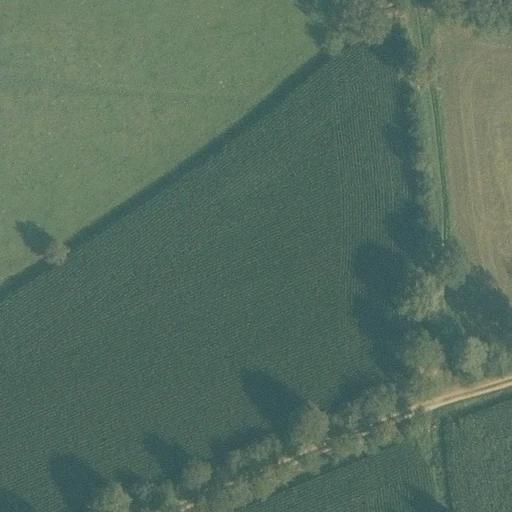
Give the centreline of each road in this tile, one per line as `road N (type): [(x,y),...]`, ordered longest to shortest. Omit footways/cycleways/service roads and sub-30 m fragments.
road 1 (track): [(406,0),(427,115),(449,401)]
road 2 (track): [(170,511),(449,401)]
